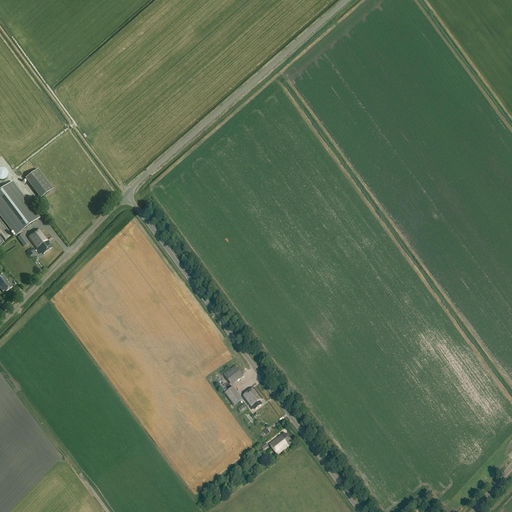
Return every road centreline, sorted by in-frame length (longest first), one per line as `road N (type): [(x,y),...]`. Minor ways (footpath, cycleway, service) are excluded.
road 1 (unclassified): [(360,511),(127,194)]
road 2 (unclassified): [(127,194),(346,0)]
road 3 (track): [(11,172),(73,121),(0,21)]
road 4 (unclassified): [(0,324),(127,194)]
